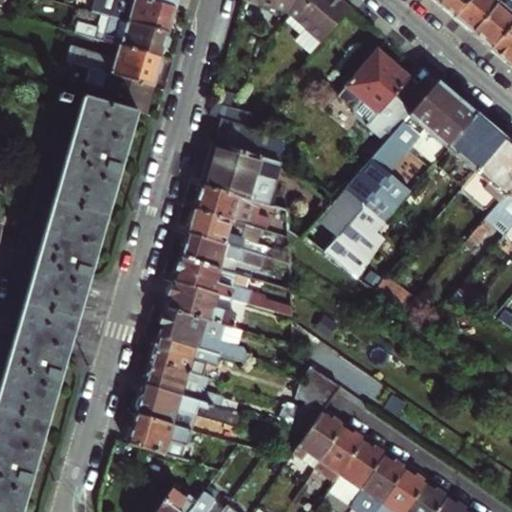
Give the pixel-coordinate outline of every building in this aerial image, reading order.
[(99,0),(96,15),(104,17),(169,36),(172,25),(176,12),(135,0),(99,0)] [(135,0),(176,12),(179,0),(135,0)] [(254,0),(287,10),(292,0),(254,0)] [(291,14),(322,40),(351,6),(344,0),(292,0),(287,10),(291,14)] [(442,0),(438,5),(447,12),(454,18),(468,0),(442,0)] [(461,24),(472,33),(499,0),(468,0),(454,18),(461,24)] [(482,42),(491,50),(511,24),(511,0),(499,0),(472,33),(482,42)] [(312,51),(322,40),(291,14),(291,22),(301,30),(301,41),(312,51)] [(77,36),(120,49),(162,62),(165,51),(169,36),(104,17),(100,30),(81,24),(77,36)] [(499,57),(510,65),(511,62),(511,24),(491,50),(499,57)] [(162,62),(120,49),(116,62),(72,49),(67,65),(114,79),(153,90),(155,84),(156,79),(162,77),(165,66),(162,62)] [(385,143),(428,94),(409,78),(393,65),(389,69),(373,55),(338,95),(347,103),(351,99),(357,104),(352,110),(352,116),(385,143)] [(89,86),(85,98),(138,114),(146,117),(149,104),(153,90),(114,79),(111,92),(89,86)] [(428,94),(385,143),(333,202),(305,238),(355,280),(383,238),(375,232),(416,184),(394,165),(408,148),(430,167),(446,148),(476,113),(457,97),(439,81),(428,94)] [(55,201),(108,217),(121,170),(138,114),(85,98),(55,201)] [(209,113),(221,117),(228,119),(234,107),(213,101),(209,113)] [(476,113),(446,148),(475,172),(504,137),(488,124),(476,113)] [(221,117),(214,142),(268,158),(274,132),(248,124),(228,119),(221,117)] [(511,144),(504,137),(475,172),(462,187),(491,211),(511,186),(511,144)] [(268,158),(214,142),(208,162),(202,183),(259,200),(270,203),(284,162),(268,158)] [(256,211),(259,200),(202,183),(199,193),(195,208),(262,228),(265,229),(269,215),(256,211)] [(511,186),(491,211),(484,219),(502,236),(504,234),(511,224),(511,186)] [(25,304),(77,320),(86,289),(92,271),(108,217),(55,201),(48,224),(33,274),(25,304)] [(258,241),(262,228),(195,208),(192,217),(188,233),(273,256),(289,260),(289,256),(288,250),(258,241)] [(184,246),(181,256),(231,270),(234,257),(269,267),(273,256),(188,233),(184,246)] [(231,270),(181,256),(177,271),(175,281),(217,293),(291,314),(290,305),(267,298),(263,293),(258,291),(262,279),(231,270)] [(384,279),(373,292),(404,313),(415,300),(384,279)] [(217,293),(175,281),(171,292),(167,307),(233,326),(237,313),(213,307),(217,293)] [(16,331),(0,381),(0,409),(46,423),(61,375),(69,346),(77,320),(25,304),(16,331)] [(233,326),(167,307),(162,323),(159,336),(220,354),(244,362),(247,353),(245,346),(238,343),(243,329),(233,326)] [(220,354),(159,336),(155,348),(152,361),(206,378),(208,372),(203,371),(206,358),(217,362),(220,354)] [(206,378),(152,361),(148,374),(145,385),(195,400),(200,382),(205,383),(206,378)] [(339,388),(309,367),(299,379),(293,398),(305,401),(303,407),(322,413),(339,388)] [(195,400),(145,385),(142,397),(137,414),(191,430),(196,414),(238,426),(242,413),(195,400)] [(293,404),(287,425),(309,432),(322,413),(303,407),(293,404)] [(19,511),(30,477),(46,423),(0,409),(0,511),(19,511)] [(322,413),(309,432),(297,450),(294,454),(302,459),(307,452),(319,461),(342,427),(332,420),(322,413)] [(191,430),(137,414),(132,430),(128,445),(186,461),(191,446),(187,445),(191,430)] [(314,468),(323,474),(328,467),(339,475),(362,441),(351,433),(342,427),(319,461),(314,468)] [(336,511),(345,511),(348,508),(383,455),(372,447),(362,441),(339,475),(335,482),(321,501),(336,511)] [(294,454),(297,450),(281,445),(278,456),(290,460),(294,454)] [(307,452),(302,459),(314,468),(319,461),(307,452)] [(348,508),(354,511),(375,511),(405,470),(392,461),(383,455),(348,508)] [(323,474),(335,482),(339,475),(328,467),(323,474)] [(375,511),(405,511),(425,484),(412,475),(405,470),(375,511)] [(174,484),(170,489),(192,505),(196,500),(174,484)] [(405,511),(436,511),(446,498),(435,490),(425,484),(405,511)] [(187,511),(192,505),(170,489),(153,511),(187,511)] [(196,500),(192,505),(187,511),(198,511),(209,498),(201,492),(196,500)] [(446,498),(436,511),(466,511),(456,505),(446,498)]
